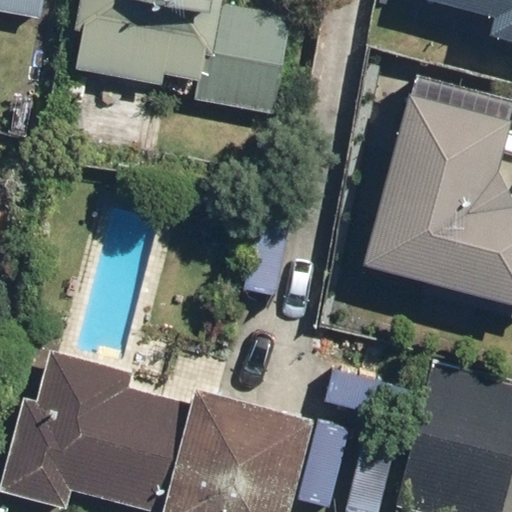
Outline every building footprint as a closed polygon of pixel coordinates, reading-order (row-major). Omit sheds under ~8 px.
[(0,0),(0,11),(51,20),(54,0),(0,0)] [(85,0),(72,68),(280,110),(299,16),(235,3),(235,0),(85,0)] [(511,0),(477,0),(507,6),(502,31),(511,33),(511,0)] [(511,164),(511,112),(420,88),(377,259),(511,295),(511,171),(511,170),(511,164)] [(406,394),(419,346),(336,323),(325,363),(333,365),(325,398),(407,420),(414,396),(406,394)] [(209,386),(60,349),(46,402),(25,397),(3,485),(70,502),(74,485),(174,509),(173,511),(299,511),(324,414),(209,386)] [(504,511),(511,485),(511,380),(441,361),(403,502),(439,511),(504,511)] [(390,511),(406,433),(368,425),(351,511),(357,511),(390,511)]
